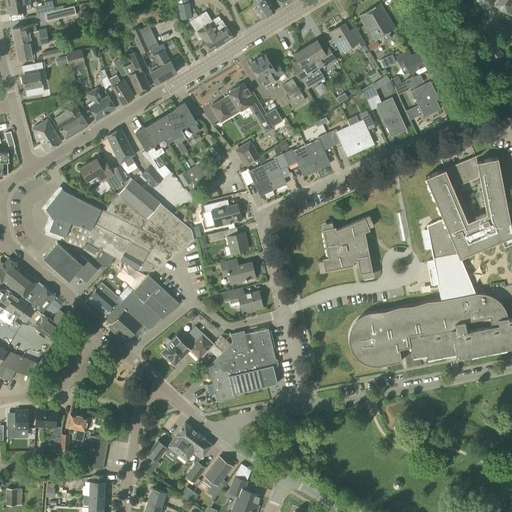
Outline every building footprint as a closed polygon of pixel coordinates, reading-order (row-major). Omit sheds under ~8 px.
[(29,0),(9,0),(7,0),(9,13),(26,11),(26,10),(31,9),(30,4),(29,0)] [(175,0),(180,20),(192,18),(188,0),(175,0)] [(264,18),(275,11),(267,0),(252,0),(257,7),(253,9),(257,16),(261,13),(264,18)] [(511,29),(511,0),(496,0),(494,3),(511,14),(511,27),(511,29)] [(45,13),(54,11),(52,1),(44,2),(45,5),(34,7),(36,16),(45,14),(45,13)] [(112,23),(128,20),(124,5),(108,8),(112,23)] [(380,37),(383,42),(392,37),(389,31),(394,28),(388,18),(387,19),(379,5),(361,16),(366,25),(368,23),(371,28),(369,30),(375,40),(380,37)] [(45,13),(45,14),(47,21),(76,14),(74,6),(54,11),(45,13)] [(206,30),(214,25),(206,11),(197,16),(206,30)] [(198,35),(206,30),(197,16),(188,21),(195,31),(193,32),(198,41),(201,39),(198,35)] [(198,35),(201,39),(209,52),(233,37),(226,26),(225,26),(221,20),(214,25),(206,30),(198,35)] [(357,31),(355,27),(348,31),(344,23),(329,32),(333,38),(326,42),(332,52),(336,49),(335,46),(337,44),(341,52),(354,44),(357,49),(365,44),(357,31)] [(139,49),(141,54),(159,45),(149,24),(139,28),(138,27),(130,31),(138,49),(139,49)] [(39,37),(47,36),(46,29),(28,33),(27,25),(12,28),(15,43),(40,38),(39,37)] [(40,38),(15,43),(18,59),(33,56),(32,53),(36,52),(35,46),(49,43),(47,36),(39,37),(40,38)] [(500,52),(493,41),(494,40),(491,36),(480,43),(493,62),(504,55),(501,51),(500,52)] [(306,47),(318,68),(327,63),(329,65),(337,60),(328,46),(322,50),(316,41),(306,47)] [(371,51),(380,46),(376,41),(368,46),(371,51)] [(100,53),(99,48),(97,48),(97,46),(87,49),(88,55),(90,55),(91,62),(100,60),(99,54),(100,53)] [(308,74),(318,68),(306,47),(295,54),(300,63),(294,67),(302,81),(310,77),(308,74)] [(44,59),(63,54),(62,48),(42,52),(44,59)] [(71,72),(86,69),(81,49),(67,53),(71,72)] [(147,68),(141,54),(139,49),(138,49),(127,54),(131,63),(123,67),(128,76),(129,76),(136,93),(149,87),(142,70),(147,68)] [(176,72),(170,61),(163,49),(152,56),(158,67),(157,68),(156,64),(148,68),(150,72),(149,72),(156,84),(176,72)] [(411,55),(409,50),(395,56),(400,67),(406,65),(409,72),(424,65),(418,52),(411,55)] [(273,68),(265,54),(249,63),(261,82),(262,81),(264,86),(270,82),(271,82),(279,77),(278,77),(284,73),(279,65),(273,68)] [(392,54),(380,59),(384,67),(396,62),(392,54)] [(58,67),(68,64),(66,56),(55,59),(58,67)] [(41,85),(38,69),(45,68),(44,62),(22,66),(23,72),(27,71),(28,74),(21,76),(24,88),(25,88),(27,97),(44,93),(42,85),(41,85)] [(120,82),(116,75),(108,80),(112,87),(118,97),(117,98),(121,105),(134,97),(123,80),(120,82)] [(385,83),(389,91),(393,89),(389,80),(390,80),(386,75),(374,83),(378,88),(385,83)] [(395,84),(401,81),(398,75),(392,78),(395,84)] [(305,98),(292,79),(287,82),(285,80),(282,82),(283,84),(281,86),(294,105),(305,98)] [(405,81),(394,86),(398,95),(409,89),(405,81)] [(438,99),(430,81),(413,89),(417,97),(415,98),(424,117),(440,109),(436,100),(438,99)] [(366,100),(377,95),(372,83),(362,90),(366,100)] [(225,98),(211,106),(220,122),(232,115),(229,110),(236,106),(237,108),(241,109),(247,105),(249,104),(255,114),(258,115),(264,112),(252,90),(248,93),(243,84),(242,84),(239,84),(236,86),(236,88),(229,92),(229,94),(230,96),(226,98),(225,98)] [(92,91),(106,114),(115,108),(107,95),(101,99),(100,97),(102,96),(97,87),(92,91)] [(97,120),(106,114),(92,91),(86,94),(91,102),(87,104),(89,107),(97,120)] [(390,134),(404,127),(391,98),(377,105),(390,134)] [(175,108),(175,109),(185,124),(186,125),(187,124),(193,134),(199,131),(193,121),(194,120),(184,103),(175,108)] [(66,138),(88,125),(75,105),(54,118),(66,138)] [(275,108),(268,112),(274,121),(271,123),(273,126),(282,121),(275,108)] [(180,128),(185,124),(175,109),(165,115),(175,131),(181,141),(186,139),(180,128)] [(409,113),(412,120),(420,117),(417,109),(409,113)] [(349,125),(359,148),(373,142),(366,127),(373,124),(368,114),(360,118),(361,120),(349,125)] [(186,149),(181,141),(175,131),(165,115),(155,121),(164,137),(170,134),(181,152),(186,149)] [(46,151),(61,142),(47,119),(32,128),(46,151)] [(154,144),(164,137),(155,121),(144,128),(154,144)] [(346,154),(359,148),(349,125),(337,131),(336,129),(328,132),(333,143),(339,140),(346,154)] [(144,127),(135,132),(152,159),(153,159),(158,168),(164,165),(159,155),(155,151),(152,146),(154,144),(144,128),(144,127)] [(134,163),(131,157),(134,155),(120,128),(105,136),(120,163),(124,161),(127,166),(134,163)] [(305,145),(315,168),(329,161),(322,147),(329,144),(324,134),(317,138),(318,140),(305,145)] [(244,166),(259,157),(250,140),(234,150),(244,166)] [(282,151),(289,148),(286,141),(278,144),(282,151)] [(221,164),(224,162),(221,158),(225,155),(215,143),(209,148),(221,164)] [(302,174),(315,168),(305,145),(293,151),(292,149),(284,152),(289,162),(295,160),(302,174)] [(278,146),(273,148),(276,154),(281,152),(278,146)] [(161,147),(155,151),(159,155),(164,152),(161,147)] [(262,165),(272,188),(285,181),(278,167),(285,164),(281,154),(273,157),(274,160),(262,165)] [(511,202),(506,204),(497,157),(477,161),(475,156),(424,177),(443,219),(426,225),(441,299),(427,301),(413,305),(398,306),(384,310),(369,312),(365,313),(361,315),(357,318),(354,321),(352,325),(350,329),(348,333),(348,337),(348,342),(349,346),(351,351),(353,354),(356,358),(360,361),(363,363),(368,365),(372,365),(377,366),(401,361),(399,349),(410,347),(412,357),(420,356),(420,353),(425,352),(427,359),(427,356),(433,355),(433,358),(449,355),(449,352),(455,351),(456,358),(457,358),(456,355),(462,354),(462,357),(479,353),(478,351),(484,350),(484,352),(485,352),(484,349),(490,348),(491,351),(507,348),(506,345),(511,344),(511,340),(511,339),(511,318),(508,319),(507,317),(507,314),(506,311),(505,308),(503,306),(501,303),(499,301),(496,298),(493,297),(490,295),(487,294),(484,293),(481,293),(475,293),(459,257),(511,234),(507,209),(511,208),(511,202)] [(96,158),(79,168),(87,180),(96,175),(100,182),(110,175),(113,174),(110,169),(106,162),(100,165),(98,161),(96,158)] [(196,166),(204,179),(213,173),(208,165),(204,168),(202,164),(198,167),(197,166),(196,166)] [(119,165),(112,168),(120,183),(126,180),(119,165)] [(152,188),(163,178),(152,165),(141,175),(152,188)] [(258,194),(272,188),(262,165),(249,171),(248,169),(241,172),(245,182),(246,185),(253,182),(258,194)] [(202,180),(204,179),(196,166),(192,169),(197,177),(200,176),(202,180)] [(184,186),(191,182),(185,171),(178,175),(184,186)] [(191,229),(131,179),(108,207),(106,211),(58,186),(41,207),(47,217),(42,233),(64,241),(82,248),(86,241),(119,259),(121,261),(138,271),(153,271),(193,240),(191,229)] [(193,207),(199,203),(197,197),(189,204),(189,205),(193,207)] [(219,209),(217,202),(203,205),(205,212),(211,211),(215,226),(241,220),(237,204),(219,209)] [(364,232),(369,229),(364,217),(335,230),(335,227),(322,229),(327,257),(322,258),(324,271),(353,265),(352,261),(356,260),(359,274),(373,271),(364,232)] [(211,241),(225,238),(223,231),(209,234),(211,241)] [(248,249),(244,233),(227,237),(229,247),(232,246),(233,252),(231,252),(231,253),(248,249)] [(77,260),(57,242),(47,253),(49,255),(46,261),(69,281),(76,272),(80,276),(80,277),(86,282),(97,270),(80,255),(77,260)] [(74,251),(80,256),(80,255),(83,252),(78,247),(74,251)] [(45,288),(8,257),(3,263),(0,261),(0,281),(0,282),(2,280),(42,312),(53,298),(54,299),(56,297),(48,290),(45,291),(44,290),(45,288)] [(232,267),(231,261),(220,263),(224,276),(228,275),(230,284),(255,278),(251,262),(232,267)] [(107,312),(103,316),(111,324),(127,339),(132,334),(133,335),(146,322),(152,327),(161,317),(162,318),(180,304),(171,296),(148,275),(133,291),(132,290),(117,306),(116,305),(108,313),(107,312)] [(0,300),(7,304),(6,306),(12,311),(11,312),(25,321),(35,309),(6,289),(7,289),(6,289),(7,288),(0,283),(0,300)] [(207,287),(200,291),(203,297),(211,293),(207,287)] [(103,316),(107,312),(113,305),(96,289),(86,301),(103,316)] [(242,295),(240,290),(222,294),(224,300),(230,299),(232,306),(240,304),(242,312),(250,310),(262,308),(261,304),(258,291),(242,295)] [(52,320),(60,325),(67,315),(59,310),(52,320)] [(52,320),(47,316),(47,317),(44,315),(35,328),(40,332),(40,330),(51,338),(60,326),(60,325),(52,320)] [(213,345),(202,334),(194,326),(181,341),(176,336),(171,341),(168,338),(162,343),(166,347),(162,351),(174,364),(191,346),(202,356),(199,359),(213,345)] [(273,349),(268,328),(244,334),(244,331),(230,334),(232,342),(230,344),(222,352),(208,366),(217,401),(234,397),(233,394),(277,383),(273,365),(274,365),(275,363),(274,358),(275,358),(273,350),(273,349)] [(230,344),(221,335),(213,344),(222,352),(230,344)] [(25,358),(8,352),(0,347),(0,375),(9,381),(16,369),(30,375),(37,363),(36,363),(38,360),(28,353),(25,358)] [(39,379),(45,369),(40,366),(33,376),(39,379)] [(7,420),(7,437),(19,437),(19,430),(28,430),(28,410),(15,410),(15,412),(15,420),(7,420)] [(60,450),(61,434),(62,427),(55,427),(56,411),(49,411),(49,412),(45,411),(45,410),(36,410),(35,426),(53,427),(52,438),(48,439),(50,451),(60,450)] [(77,415),(76,414),(74,413),(72,414),(70,414),(67,427),(70,427),(69,433),(73,434),(72,439),(82,441),(83,436),(87,417),(86,417),(84,416),(82,415),(81,416),(77,415)] [(176,456),(195,431),(185,423),(175,435),(166,447),(157,440),(146,454),(153,460),(145,471),(150,475),(159,463),(157,461),(165,452),(166,453),(168,450),(176,456)] [(195,431),(176,456),(177,456),(178,455),(187,462),(194,453),(195,454),(194,456),(193,464),(194,464),(185,476),(194,483),(206,468),(198,462),(202,456),(203,456),(212,444),(203,438),(204,438),(195,431)] [(61,434),(60,450),(68,450),(69,434),(61,434)] [(94,453),(94,449),(95,443),(96,442),(95,442),(96,437),(87,435),(86,440),(84,452),(94,453)] [(108,440),(96,437),(96,442),(95,443),(107,446),(108,440)] [(107,446),(95,443),(94,449),(106,451),(107,446)] [(106,451),(94,449),(94,453),(93,455),(105,457),(106,451)] [(105,457),(93,455),(92,461),(104,463),(105,457)] [(214,498),(224,484),(221,481),(232,466),(219,456),(203,476),(213,483),(207,492),(214,498)] [(104,463),(92,461),(91,467),(103,469),(104,463)] [(89,494),(103,495),(104,476),(93,475),(93,481),(90,481),(89,494)] [(255,511),(256,510),(254,510),(260,495),(243,489),(246,481),(235,477),(229,492),(237,495),(232,508),(243,511),(255,511)] [(399,480),(396,480),(393,483),(392,487),(395,490),(399,490),(401,487),(402,483),(399,480)] [(46,492),(54,493),(55,488),(53,488),(54,483),(47,484),(47,487),(46,487),(46,492)] [(186,500),(191,493),(193,490),(187,486),(180,496),(186,500)] [(148,500),(161,504),(165,491),(152,487),(148,500)] [(22,505),(22,488),(6,488),(6,505),(22,505)] [(197,497),(191,493),(186,500),(192,504),(197,497)] [(102,508),(103,495),(89,494),(89,507),(102,508)] [(158,511),(161,504),(148,500),(144,511),(158,511)]
